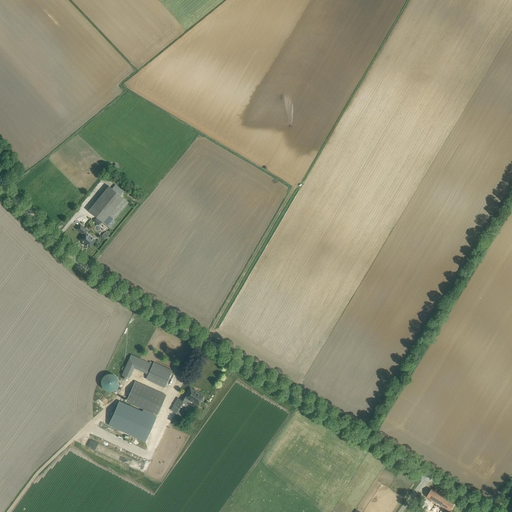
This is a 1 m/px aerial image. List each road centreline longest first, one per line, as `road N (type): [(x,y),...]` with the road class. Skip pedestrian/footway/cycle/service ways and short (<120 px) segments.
road 1 (tertiary): [(429,473),(101,278),(0,183)]
road 2 (track): [(207,340),(294,191)]
